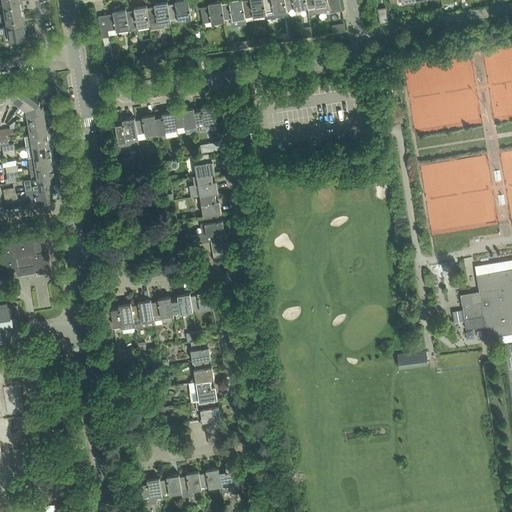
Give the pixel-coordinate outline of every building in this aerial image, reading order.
[(5,14),(22,11),(19,0),(8,0),(3,1),(5,14)] [(175,0),(175,3),(168,4),(171,20),(178,19),(178,20),(192,18),(188,0),(175,0)] [(225,19),(222,3),(221,0),(208,3),(209,6),(201,7),(203,23),(211,21),(212,23),(225,21),(225,19)] [(229,0),(229,2),(222,3),(225,19),(232,18),(232,19),(238,19),(239,25),(247,24),(246,23),(246,17),(242,0),(229,0)] [(266,14),(263,0),(242,0),(246,17),(266,14)] [(263,0),(264,3),(266,14),(267,18),(288,15),(287,10),(287,9),(285,0),(263,0)] [(308,7),(306,0),(285,0),(287,9),(294,8),(294,9),(308,7)] [(306,0),(308,7),(315,5),(316,5),(317,11),(325,10),(329,9),(330,12),(331,12),(336,11),(342,10),(340,0),(306,0)] [(155,6),(147,8),(150,25),(151,29),(162,27),(166,22),(171,21),(171,20),(168,4),(167,1),(154,3),(155,6)] [(134,10),(126,11),(129,28),(137,27),(146,26),(150,25),(147,8),(147,5),(143,5),(137,6),(134,7),(134,10)] [(386,7),(377,8),(380,22),(380,23),(389,22),(389,20),(386,7)] [(116,29),(116,31),(129,28),(129,27),(126,11),(126,8),(113,10),(113,13),(98,16),(102,37),(109,36),(108,30),(116,29)] [(7,27),(24,24),(22,11),(5,14),(7,27)] [(2,27),(3,34),(8,33),(10,44),(20,43),(19,38),(26,37),(25,29),(26,28),(26,24),(24,24),(7,27),(2,27)] [(9,84),(6,84),(9,101),(13,100),(20,105),(29,93),(17,85),(12,86),(12,83),(9,84)] [(0,102),(9,101),(6,84),(0,85),(0,102)] [(29,93),(20,105),(26,110),(27,114),(44,111),(43,109),(43,105),(41,106),(40,101),(29,93)] [(202,109),(195,110),(197,124),(204,123),(204,124),(207,123),(217,122),(214,104),(205,105),(201,106),(202,109)] [(182,112),(175,113),(178,129),(178,133),(186,132),(185,127),(197,125),(197,124),(195,110),(194,107),(185,108),(182,109),(182,112)] [(162,116),(155,117),(158,135),(166,134),(165,131),(178,129),(175,113),(174,110),(165,112),(162,112),(162,116)] [(29,125),(46,122),(44,111),(27,114),(29,125)] [(143,119),(135,120),(138,133),(145,132),(145,134),(155,132),(156,136),(158,135),(155,117),(155,114),(146,115),(142,116),(143,119)] [(123,122),(115,123),(118,142),(119,146),(139,142),(139,139),(138,133),(135,120),(135,117),(126,118),(122,119),(123,122)] [(47,132),(46,122),(29,125),(31,136),(50,133),(50,132),(47,132)] [(0,141),(8,140),(7,134),(10,134),(9,128),(0,129),(0,131),(1,135),(0,135),(0,141)] [(32,146),(52,143),(50,133),(31,136),(32,146)] [(9,144),(8,140),(0,141),(0,145),(0,146),(2,145),(3,151),(15,149),(14,143),(9,144)] [(220,141),(200,144),(202,152),(221,149),(220,141)] [(32,146),(26,147),(28,157),(34,156),(34,157),(53,153),(52,143),(32,146)] [(36,168),(55,164),(53,153),(34,157),(36,168)] [(197,163),(195,163),(197,176),(202,175),(212,173),(215,173),(214,166),(214,163),(213,160),(210,161),(209,153),(199,155),(195,155),(197,163)] [(7,172),(19,170),(18,164),(6,166),(7,172)] [(30,168),(31,179),(50,176),(57,175),(57,174),(55,164),(36,168),(30,168)] [(194,183),(189,184),(191,197),(200,195),(202,195),(206,195),(215,193),(218,192),(217,186),(217,183),(216,180),(213,180),(212,173),(202,175),(197,176),(193,176),(194,183)] [(31,179),(24,180),(26,191),(52,187),(50,176),(31,179)] [(4,195),(16,193),(15,187),(3,189),(4,195)] [(52,187),(26,191),(27,195),(29,205),(35,204),(35,201),(53,198),(52,187)] [(202,195),(200,195),(201,203),(203,214),(204,215),(205,215),(209,214),(219,213),(218,213),(222,212),(220,205),(220,203),(220,200),(216,200),(215,193),(206,195),(202,195)] [(197,237),(192,237),(193,243),(198,243),(211,240),(211,241),(224,239),(223,232),(225,232),(223,223),(223,219),(220,220),(219,213),(209,214),(205,215),(206,222),(205,222),(201,223),(202,233),(196,234),(197,237)] [(47,237),(44,224),(28,226),(29,227),(30,231),(13,234),(12,229),(0,230),(0,253),(3,272),(16,270),(17,275),(36,272),(52,269),(49,251),(46,251),(44,237),(47,237)] [(213,253),(226,251),(225,245),(212,247),(213,253)] [(479,291),(460,294),(462,304),(463,304),(463,307),(462,307),(464,319),(466,329),(485,326),(487,337),(511,333),(511,267),(476,274),(479,291)] [(198,294),(191,295),(193,309),(200,308),(201,309),(203,309),(213,307),(212,299),(210,289),(203,290),(201,291),(198,291),(198,294)] [(193,311),(190,292),(178,295),(178,298),(171,299),(170,296),(173,314),(173,312),(180,311),(181,313),(193,311)] [(173,314),(170,296),(161,297),(158,298),(158,301),(151,302),(151,299),(150,299),(153,317),(154,320),(162,319),(164,321),(167,318),(174,317),(173,314)] [(153,317),(150,299),(138,301),(139,304),(131,305),(135,327),(142,325),(141,319),(153,317)] [(119,307),(111,309),(112,315),(113,322),(114,326),(122,324),(123,329),(132,327),(135,327),(131,305),(131,302),(122,304),(118,304),(119,307)] [(7,306),(7,303),(0,303),(0,319),(19,317),(17,305),(7,306)] [(454,320),(449,321),(450,326),(455,325),(454,323),(464,321),(462,310),(453,311),(454,320)] [(196,332),(186,333),(187,340),(197,338),(196,332)] [(193,349),(191,349),(193,361),(195,360),(195,361),(208,359),(211,358),(210,349),(209,346),(206,346),(205,339),(195,340),(192,341),(193,349)] [(145,341),(138,342),(140,351),(139,351),(139,353),(146,351),(146,350),(147,350),(145,341)] [(429,350),(400,351),(400,366),(430,365),(429,350)] [(129,355),(120,357),(121,363),(130,362),(129,355)] [(196,368),(194,368),(196,378),(196,381),(211,379),(214,378),(213,369),(212,365),(209,366),(208,359),(195,361),(196,368)] [(211,379),(191,382),(192,391),(198,390),(200,401),(214,399),(218,398),(216,389),(215,385),(212,386),(211,379)] [(9,415),(24,412),(20,384),(5,387),(9,415)] [(199,401),(196,401),(197,409),(201,408),(201,411),(203,421),(205,420),(218,418),(221,418),(219,408),(219,405),(216,406),(214,399),(200,401),(199,401)] [(0,467),(4,467),(11,466),(30,463),(32,462),(25,414),(0,418),(0,467)] [(207,432),(220,430),(219,424),(206,426),(207,432)] [(209,444),(222,442),(221,436),(208,438),(209,444)] [(219,467),(218,467),(221,484),(223,491),(231,490),(234,492),(243,491),(241,482),(238,464),(229,465),(225,466),(226,469),(219,470),(219,467)] [(206,472),(199,473),(202,488),(209,487),(219,486),(220,494),(223,493),(223,491),(221,484),(218,467),(209,468),(206,469),(206,472)] [(179,473),(183,497),(193,496),(192,490),(202,488),(199,473),(199,470),(190,472),(186,472),(187,475),(180,476),(179,473)] [(183,497),(179,473),(167,475),(167,479),(160,480),(160,477),(159,477),(163,499),(162,493),(169,492),(169,493),(182,491),(182,497),(183,497)] [(147,482),(140,483),(143,504),(152,503),(156,502),(157,502),(157,500),(163,499),(159,477),(150,478),(147,479),(147,482)] [(232,503),(225,505),(225,507),(225,511),(233,511),(232,506),(232,503)]
